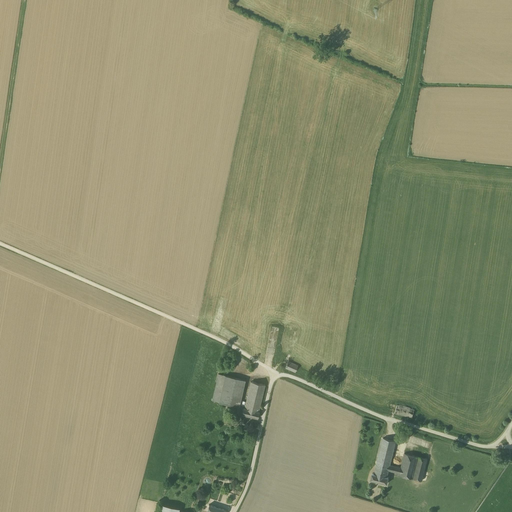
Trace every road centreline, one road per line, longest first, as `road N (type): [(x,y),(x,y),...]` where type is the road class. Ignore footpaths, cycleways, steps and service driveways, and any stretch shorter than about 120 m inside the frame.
road 1 (unclassified): [(274,371),(231,343),(0,241)]
road 2 (unclassified): [(493,447),(386,417),(274,371)]
road 3 (track): [(0,161),(22,0)]
road 4 (unclassified): [(274,371),(234,511)]
